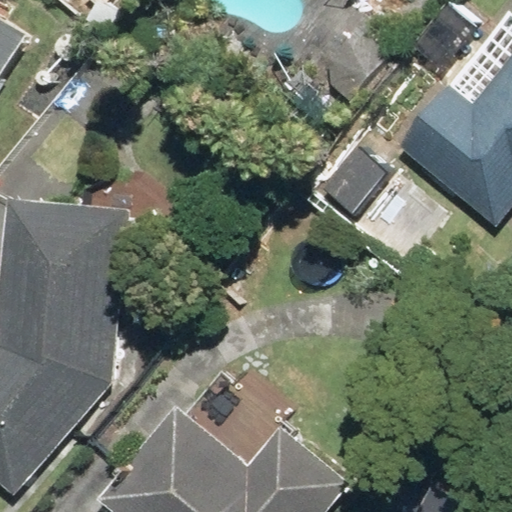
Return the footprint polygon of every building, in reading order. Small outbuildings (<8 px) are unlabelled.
[(0,79),(27,35),(0,18),(0,79)] [(474,79),(420,141),(511,221),(511,76),(494,97),(474,79)] [(397,177),(366,147),(329,187),(360,216),(397,177)] [(0,460),(34,490),(130,382),(150,207),(34,194),(18,339),(0,358),(0,460)] [(270,465),(198,400),(117,490),(141,511),(345,511),(374,481),(308,422),(270,465)] [(475,511),(445,495),(435,511),(475,511)]
